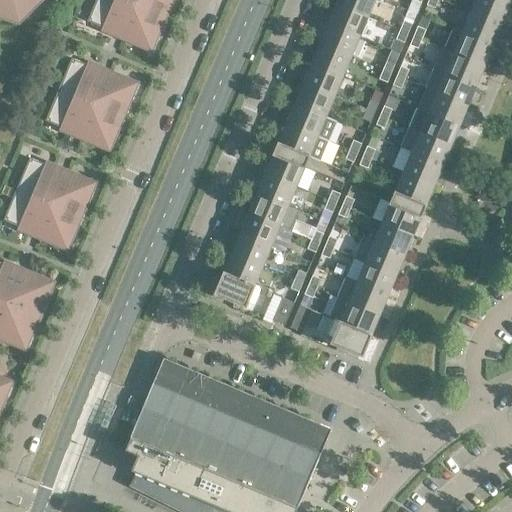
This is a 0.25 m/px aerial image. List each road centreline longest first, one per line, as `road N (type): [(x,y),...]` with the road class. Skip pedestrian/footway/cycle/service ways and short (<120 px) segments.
road 1 (residential): [(419,451),(361,399),(166,318),(297,0)]
road 2 (residential): [(0,483),(206,0)]
